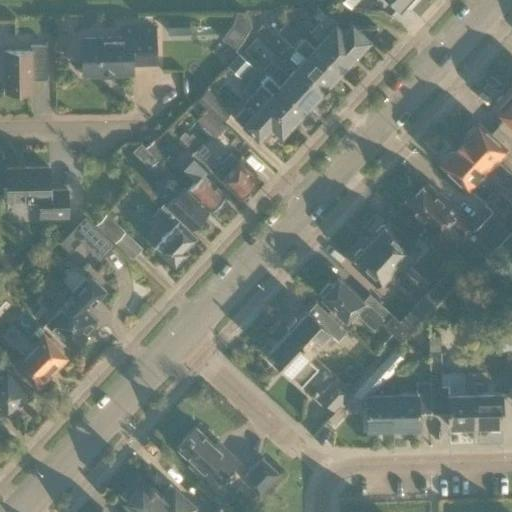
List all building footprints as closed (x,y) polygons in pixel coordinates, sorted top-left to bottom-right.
[(358,0),(339,0),(350,9),(358,0)] [(409,6),(413,0),(389,0),(399,9),(403,5),(409,6)] [(236,12),(234,23),(246,32),(251,24),(243,13),(236,12)] [(325,13),(317,22),(353,56),(377,31),(375,26),(353,26),(351,24),(343,33),(335,25),(336,23),(325,13)] [(168,15),(168,35),(189,35),(189,15),(168,15)] [(338,72),(353,56),(317,22),(308,32),(319,42),(313,48),(314,48),(313,49),(338,72)] [(294,48),(302,39),(285,24),(276,33),(291,47),(291,46),(294,48)] [(122,27),(122,37),(82,38),(83,74),(132,72),(132,63),(156,63),(155,26),(122,27)] [(298,65),(294,69),(320,92),(338,72),(313,49),(314,48),(313,48),(303,38),(302,39),(294,48),(295,50),(289,57),(298,65)] [(31,79),(47,79),(47,45),(30,45),(30,50),(4,50),(5,91),(31,91),(31,79)] [(246,60),(238,53),(227,66),(234,72),(246,60)] [(305,108),(320,92),(294,69),(288,76),(277,66),(269,75),(269,76),(279,85),(280,84),(305,108)] [(262,103),(264,101),(290,125),(305,108),(280,84),(279,85),(269,76),(269,75),(268,76),(265,76),(260,81),(260,85),(251,94),(262,103)] [(230,111),(205,88),(195,100),(219,123),(230,111)] [(511,90),(504,98),(501,98),(497,102),(498,105),(495,107),(506,117),(498,126),(511,139),(511,90)] [(262,103),(251,94),(240,106),(241,107),(233,116),(258,138),(266,129),(270,132),(274,128),(281,135),(290,125),(264,101),(262,103)] [(195,120),(214,137),(223,127),(193,100),(189,106),(199,115),(195,120)] [(511,155),(511,139),(498,126),(490,135),(479,125),(476,128),(473,128),(468,134),(468,137),(461,145),(502,182),(511,173),(500,163),(497,167),(493,163),(505,149),(511,155)] [(190,134),(182,142),(193,153),(202,144),(190,134)] [(152,139),(144,147),(161,163),(168,155),(152,139)] [(230,153),(220,162),(202,144),(193,153),(240,198),(258,179),(238,160),(237,160),(230,153)] [(446,161),(443,164),(469,188),(478,177),(494,191),(484,201),(493,209),(502,217),(503,216),(511,206),(511,191),(502,182),(461,145),(453,153),(451,153),(445,158),(446,161)] [(186,189),(210,210),(225,194),(202,173),(205,170),(185,151),(175,161),(195,179),(186,189)] [(148,152),(140,159),(149,168),(156,161),(148,152)] [(3,168),(4,200),(36,199),(37,218),(65,217),(64,189),(46,190),(46,167),(3,168)] [(511,177),(510,176),(503,183),(511,191),(511,190),(511,177)] [(192,229),(194,228),(207,214),(172,180),(164,189),(174,199),(167,206),(184,221),(192,229)] [(435,234),(433,236),(449,251),(472,228),(438,195),(437,196),(426,186),(414,199),(410,195),(400,206),(415,221),(418,218),(435,234)] [(184,221),(167,206),(164,203),(151,216),(168,232),(160,240),(163,243),(156,250),(175,267),(188,253),(185,250),(196,239),(181,224),(184,221)] [(502,217),(493,209),(473,230),(493,248),(511,226),(511,225),(503,216),(502,217)] [(107,215),(97,225),(115,243),(125,233),(107,215)] [(86,218),(72,232),(80,240),(100,260),(114,246),(86,218)] [(407,262),(403,259),(414,247),(387,223),(385,226),(381,226),(376,231),(376,235),(369,242),(414,284),(421,277),(410,266),(408,268),(404,265),(407,262)] [(359,250),(354,255),(354,259),(351,262),(377,286),(387,276),(391,279),(394,276),(397,279),(396,281),(407,292),(414,284),(369,242),(362,250),(359,250)] [(73,291),(75,293),(47,322),(74,349),(88,334),(85,331),(97,319),(88,309),(107,290),(93,276),(89,280),(86,277),(73,291)] [(338,278),(330,287),(328,284),(320,293),(322,295),(321,296),(333,308),(329,312),(342,324),(354,312),(372,330),(382,319),(381,318),(362,300),(338,278)] [(438,279),(425,293),(436,303),(449,289),(438,279)] [(425,293),(411,308),(422,317),(435,303),(425,293)] [(0,295),(0,313),(9,304),(0,295)] [(290,329),(287,333),(309,354),(328,333),(337,341),(346,331),(328,315),(320,323),(307,311),(298,320),(296,318),(288,327),(290,329)] [(393,317),(385,326),(401,341),(410,332),(393,317)] [(13,322),(8,328),(52,371),(67,356),(43,333),(44,329),(39,324),(32,331),(39,338),(34,343),(13,322)] [(8,328),(3,333),(24,353),(14,363),(37,386),(52,371),(8,328)] [(287,333),(267,353),(271,357),(269,359),(278,368),(280,366),(301,385),(317,368),(305,358),(309,354),(287,333)] [(441,336),(429,336),(430,381),(430,413),(449,413),(449,427),(475,427),(474,383),(474,373),(463,373),(463,393),(448,393),(448,385),(442,386),(441,354),(441,336)] [(386,346),(377,355),(382,360),(391,351),(386,346)] [(377,369),(385,377),(380,382),(380,393),(366,393),(367,429),(393,428),(392,382),(391,371),(403,359),(397,354),(394,351),(393,349),(391,351),(382,360),(384,362),(377,369)] [(19,404),(32,391),(7,366),(0,372),(0,408),(2,411),(14,399),(19,404)] [(337,375),(320,394),(334,408),(352,389),(337,375)] [(430,381),(416,381),(416,392),(398,393),(398,382),(392,382),(393,428),(418,428),(418,413),(430,413),(430,381)] [(474,383),(475,427),(502,426),(501,392),(481,393),(481,383),(474,383)] [(334,424),(345,411),(339,406),(328,418),(334,424)] [(206,471),(219,484),(230,472),(228,470),(238,460),(221,444),(217,448),(195,427),(190,433),(187,435),(175,448),(177,451),(185,453),(191,459),(187,463),(201,476),(206,471)] [(240,478),(259,495),(279,473),(260,456),(240,478)] [(187,511),(191,509),(168,487),(160,495),(150,486),(148,488),(142,482),(123,501),(131,508),(132,507),(138,511),(187,511)] [(224,511),(226,510),(216,501),(207,511),(206,510),(204,511),(224,511)]
